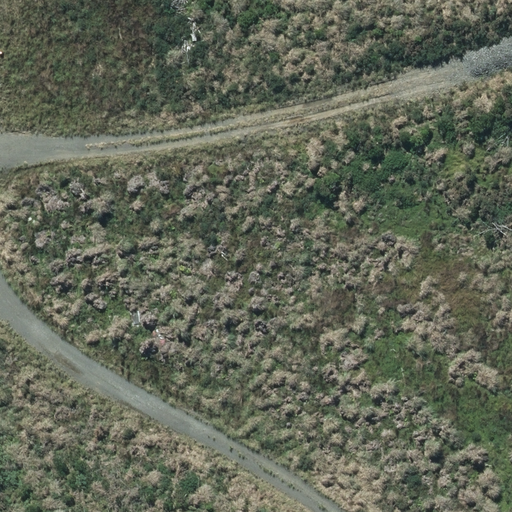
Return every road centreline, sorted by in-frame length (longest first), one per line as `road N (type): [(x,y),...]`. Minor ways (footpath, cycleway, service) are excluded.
road 1 (track): [(0,139),(190,137),(511,34)]
road 2 (track): [(302,511),(199,431),(0,307)]
